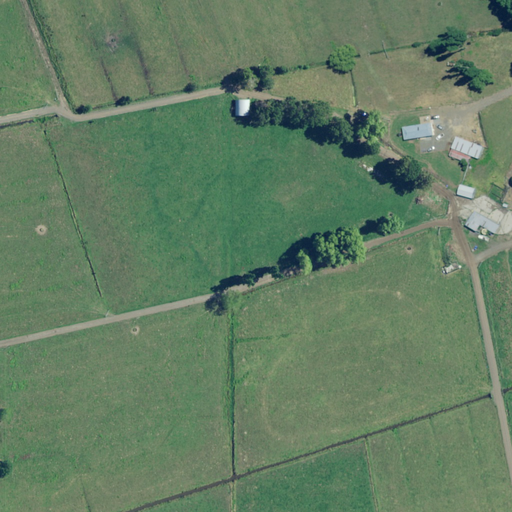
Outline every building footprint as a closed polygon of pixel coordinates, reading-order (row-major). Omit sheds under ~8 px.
[(500,45),(502,60),(509,58),(509,60),(511,59),(511,38),(506,40),(505,36),(496,38),(497,46),(500,45)] [(499,57),(498,51),(494,52),(494,49),(489,50),(490,52),(487,53),(488,59),(499,57)] [(248,117),(249,99),(235,99),(234,116),(248,117)] [(485,148),(458,137),(450,156),(470,164),(473,156),(480,159),(485,148)] [(477,189),(462,185),(459,195),(474,199),(477,189)] [(502,226),(476,211),(468,226),(478,232),(482,225),(497,234),(502,226)]
